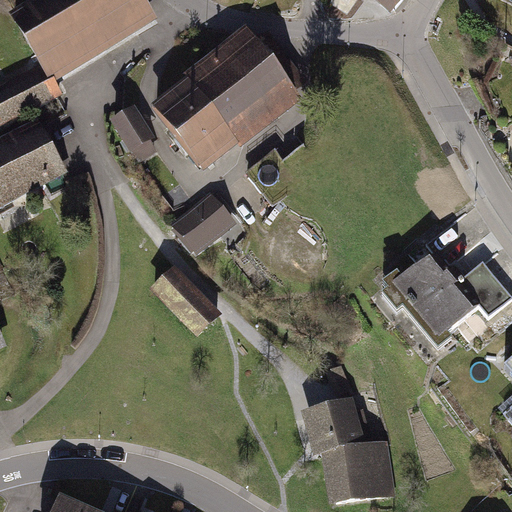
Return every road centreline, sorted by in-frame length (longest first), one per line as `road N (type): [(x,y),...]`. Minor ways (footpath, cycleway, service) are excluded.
road 1 (track): [(0,453),(4,429),(102,330),(115,292),(115,226),(97,157)]
road 2 (residential): [(0,477),(73,463),(135,467),(191,484),(237,511)]
road 3 (residential): [(407,35),(249,25),(185,0)]
road 4 (residential): [(511,210),(407,35)]
